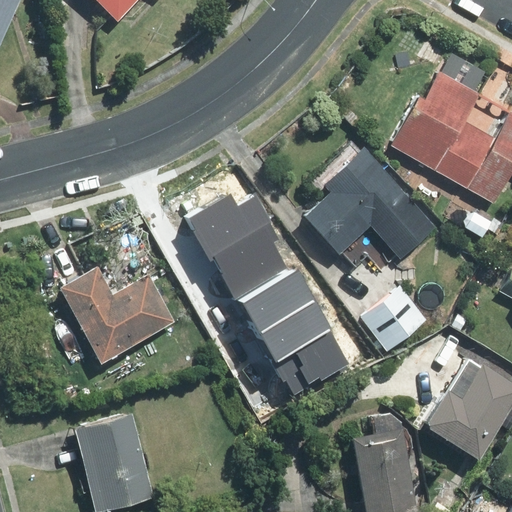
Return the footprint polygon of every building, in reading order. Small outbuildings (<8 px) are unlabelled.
[(0,0),(0,38),(17,0),(0,0)] [(95,0),(117,20),(134,0),(95,0)] [(475,94),(433,72),(420,99),(412,95),(385,147),(494,203),(511,167),(511,112),(492,103),(480,127),(462,118),(475,94)] [(353,142),(318,176),(326,184),(297,212),(335,252),(364,225),(397,259),(432,225),(353,142)] [(257,212),(181,233),(194,277),(217,271),(233,327),(285,313),(257,212)] [(291,230),(355,322),(383,296),(342,251),(336,257),(302,220),(291,230)] [(170,322),(143,273),(107,293),(89,262),(49,285),(93,364),(170,322)] [(511,263),(509,262),(494,292),(511,300),(511,263)] [(385,354),(424,318),(395,286),(383,296),(355,322),(385,354)] [(276,338),(228,364),(254,411),(302,385),(276,338)] [(511,396),(511,387),(473,364),(454,398),(440,390),(418,427),(474,460),(511,396)] [(125,412),(65,428),(88,511),(96,511),(149,497),(125,412)] [(415,436),(386,413),(359,417),(361,434),(346,437),(357,511),(417,511),(426,511),(415,436)] [(511,511),(511,494),(503,511),(511,511)]
